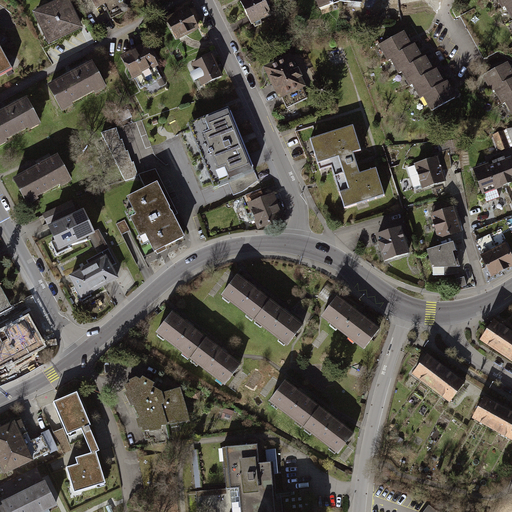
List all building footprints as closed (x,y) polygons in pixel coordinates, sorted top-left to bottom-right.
[(59,0),(33,13),(49,46),(84,29),(70,0),(59,0)] [(91,0),(97,10),(105,6),(111,19),(130,10),(124,0),(91,0)] [(241,0),(239,1),(251,26),(253,25),(254,28),(262,24),(260,22),(272,16),(268,8),(270,7),(266,0),(241,0)] [(316,0),(319,9),(340,1),(339,0),(316,0)] [(511,0),(499,0),(503,7),(506,5),(511,16),(511,0)] [(189,8),(166,20),(178,43),(201,31),(189,8)] [(379,45),(388,60),(391,59),(399,73),(402,71),(410,86),(413,84),(421,98),(425,97),(433,111),(457,97),(448,82),(446,83),(437,68),(435,70),(427,56),(423,58),(415,44),(412,46),(404,31),(379,45)] [(147,44),(121,58),(134,81),(136,80),(141,90),(162,78),(157,69),(160,68),(147,44)] [(0,76),(11,70),(0,48),(0,76)] [(225,78),(214,56),(192,66),(196,73),(192,75),(196,84),(200,82),(203,88),(225,78)] [(290,56),(262,69),(278,102),(282,100),(287,109),(307,99),(303,90),(306,89),(301,79),(303,79),(298,69),(297,70),(290,56)] [(94,61),(49,85),(63,112),(75,106),(74,104),(96,92),(97,94),(108,87),(94,61)] [(511,67),(509,62),(483,76),(491,91),(494,89),(503,104),(506,102),(511,113),(511,67)] [(27,97),(0,112),(0,147),(8,143),(7,140),(30,128),(31,130),(42,124),(27,97)] [(214,186),(216,191),(230,186),(234,195),(243,192),(259,180),(230,109),(190,126),(191,130),(180,134),(204,190),(214,186)] [(331,169),(344,211),(385,198),(377,170),(359,175),(353,155),(361,153),(353,127),(309,141),(319,172),(331,169)] [(511,128),(507,130),(493,136),(499,152),(511,147),(511,128)] [(121,141),(117,129),(102,133),(126,182),(139,177),(134,162),(132,163),(128,151),(127,152),(122,140),(121,141)] [(435,154),(436,158),(414,165),(414,166),(409,168),(416,191),(422,189),(422,191),(447,183),(443,171),(452,169),(449,150),(435,154)] [(59,155),(14,180),(29,206),(40,200),(39,198),(61,186),(62,188),(74,181),(59,155)] [(498,191),(511,185),(511,158),(490,167),(489,163),(472,170),(483,196),(484,196),(487,203),(500,198),(498,191)] [(179,214),(156,170),(139,175),(147,190),(128,200),(138,218),(132,221),(141,240),(147,236),(157,255),(187,240),(175,216),(179,214)] [(250,204),(248,205),(259,231),(287,220),(275,193),(265,197),(262,189),(246,196),(250,204)] [(72,201),(43,215),(48,226),(77,212),(72,201)] [(434,214),(430,216),(438,241),(463,234),(454,208),(448,210),(446,203),(432,207),(434,214)] [(85,212),(49,229),(55,241),(51,243),(58,257),(71,250),(70,249),(90,239),(96,236),(95,232),(85,212)] [(402,229),(375,237),(384,264),(410,255),(402,229)] [(96,236),(90,239),(99,255),(109,250),(110,250),(99,230),(95,232),(96,236)] [(488,243),(478,248),(482,256),(481,257),(492,279),(511,269),(511,255),(506,243),(491,250),(488,243)] [(454,245),(427,253),(432,271),(433,271),(433,276),(445,276),(459,275),(459,269),(460,268),(456,254),(456,253),(454,245)] [(89,266),(69,277),(82,301),(120,280),(113,267),(117,265),(109,250),(99,255),(87,262),(89,266)] [(238,276),(222,296),(254,321),(270,301),(238,276)] [(467,286),(464,277),(456,280),(459,289),(467,286)] [(0,287),(0,313),(12,307),(1,287),(0,287)] [(339,298),(323,318),(365,351),(381,331),(339,298)] [(254,321),(287,347),(304,327),(270,301),(254,321)] [(174,314),(158,335),(190,360),(207,339),(174,314)] [(511,332),(495,320),(480,341),(511,362),(511,332)] [(190,360),(225,387),(241,366),(207,339),(190,360)] [(426,356),(412,376),(450,404),(465,384),(426,356)] [(138,422),(140,431),(144,430),(145,441),(152,440),(153,445),(169,442),(166,427),(189,423),(189,419),(181,389),(165,394),(155,389),(156,385),(145,379),(142,381),(138,379),(131,382),(132,385),(126,387),(128,394),(126,396),(133,408),(136,408),(141,421),(138,422)] [(287,383),(271,404),(303,429),(320,408),(287,383)] [(77,390),(53,399),(66,431),(80,426),(88,423),(89,423),(77,390)] [(511,413),(485,399),(473,420),(511,441),(511,413)] [(303,429),(338,456),(354,435),(320,408),(303,429)] [(14,423),(0,429),(0,461),(5,473),(32,460),(14,423)] [(80,426),(90,450),(95,449),(98,448),(88,423),(80,426)] [(51,433),(43,436),(52,455),(59,452),(51,433)] [(276,511),(272,465),(260,466),(258,446),(222,450),(226,492),(231,491),(233,511),(276,511)] [(90,450),(74,455),(76,462),(66,465),(74,490),(105,481),(95,449),(90,450)] [(146,479),(154,477),(151,462),(143,463),(146,479)] [(3,501),(5,504),(8,511),(41,511),(60,503),(48,479),(3,501)]
